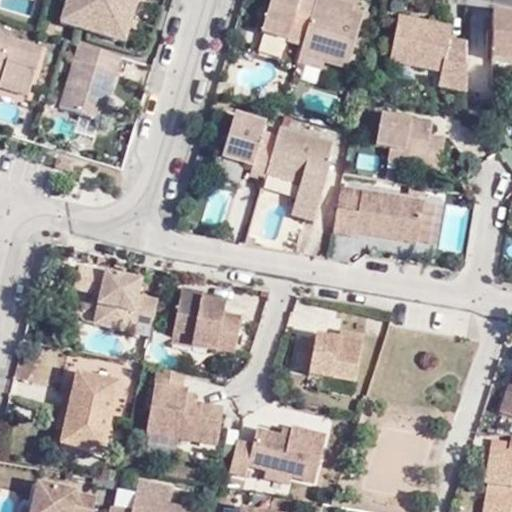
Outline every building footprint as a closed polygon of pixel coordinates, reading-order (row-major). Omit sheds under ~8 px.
[(137,0),(69,0),(63,21),(126,40),(137,0)] [(276,37),(288,40),(300,44),(312,2),(303,0),(270,0),(268,8),(264,23),(261,33),(276,37)] [(348,11),(350,5),(330,0),(312,0),(312,2),(300,44),(297,52),(321,59),(345,65),(347,56),(356,27),(359,14),(348,11)] [(440,85),(466,91),(466,43),(448,39),(450,26),(399,15),(390,59),(441,70),(440,85)] [(492,62),(511,63),(511,17),(493,16),(492,62)] [(0,86),(26,93),(39,48),(0,36),(0,86)] [(64,105),(103,117),(121,54),(81,42),(64,105)] [(321,59),(297,52),(295,61),(319,68),(321,59)] [(250,161),(247,170),(263,175),(264,172),(274,138),(258,133),(262,121),(231,113),(220,153),(250,161)] [(432,136),(433,125),(383,117),(378,145),(391,148),(389,159),(440,167),(445,138),(432,136)] [(330,141),(277,126),(274,138),(264,172),(298,181),(290,210),(311,216),(326,164),(324,163),(330,141)] [(70,176),(75,161),(59,156),(55,172),(70,176)] [(410,185),(407,201),(422,203),(425,187),(410,185)] [(407,201),(340,190),(333,233),(353,236),(354,231),(416,242),(422,203),(407,201)] [(98,304),(96,322),(126,329),(135,296),(139,280),(81,268),(77,289),(91,293),(98,304)] [(214,300),(202,297),(202,293),(183,289),(174,341),(234,353),(241,316),(224,313),(224,303),(214,300)] [(128,330),(130,322),(151,326),(157,300),(135,296),(126,329),(128,330)] [(363,336),(339,331),(339,337),(362,342),(363,336)] [(307,371),(353,379),(362,342),(339,337),(316,333),(315,338),(301,335),(295,363),(308,365),(307,371)] [(74,341),(66,339),(64,349),(72,350),(74,341)] [(183,392),(186,377),(158,372),(150,435),(217,448),(224,412),(196,407),(197,400),(188,398),(189,393),(183,392)] [(113,384),(72,376),(69,389),(65,411),(106,418),(113,384)] [(511,380),(503,411),(511,413),(511,380)] [(69,389),(61,387),(57,410),(65,411),(69,389)] [(57,410),(53,431),(62,432),(65,411),(57,410)] [(59,446),(100,452),(106,418),(65,411),(62,432),(59,446)] [(258,429),(255,443),(239,439),(231,471),(246,474),(250,464),(268,468),(266,475),(288,482),(291,475),(313,480),(325,436),(294,427),(292,430),(285,428),(283,435),(258,429)] [(511,511),(511,445),(511,452),(493,449),(488,484),(490,484),(486,511),(511,511)] [(75,491),(76,482),(36,475),(28,511),(69,511),(72,504),(76,505),(74,511),(77,511),(83,492),(75,491)] [(90,511),(94,495),(83,492),(77,511),(90,511)] [(131,511),(111,511),(110,511),(109,511),(187,511),(135,500),(131,511)]
